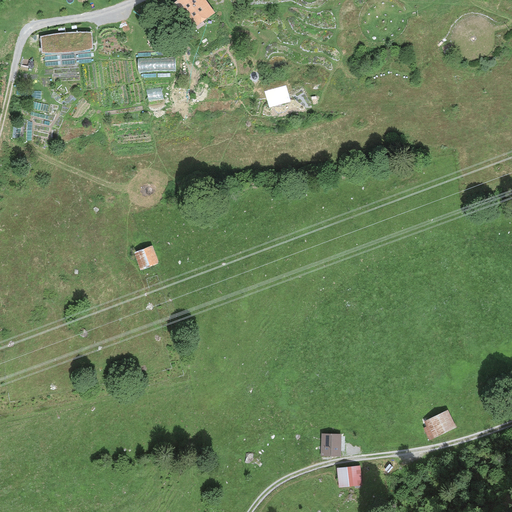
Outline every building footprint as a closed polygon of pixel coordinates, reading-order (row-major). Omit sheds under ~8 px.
[(187,28),(188,28),(210,13),(200,0),(184,0),(168,13),(182,32),(187,28)] [(92,33),(40,36),(41,54),(93,51),(92,33)] [(177,59),(139,58),(139,71),(177,72),(177,59)] [(288,85),(266,89),(269,106),(291,102),(288,85)] [(137,253),(142,266),(155,262),(150,249),(137,253)] [(435,435),(436,435),(453,427),(447,413),(429,421),(432,427),(426,430),(430,437),(435,435)] [(323,435),(322,455),(339,455),(340,436),(323,435)] [(339,470),(341,485),(360,484),(359,469),(339,470)]
